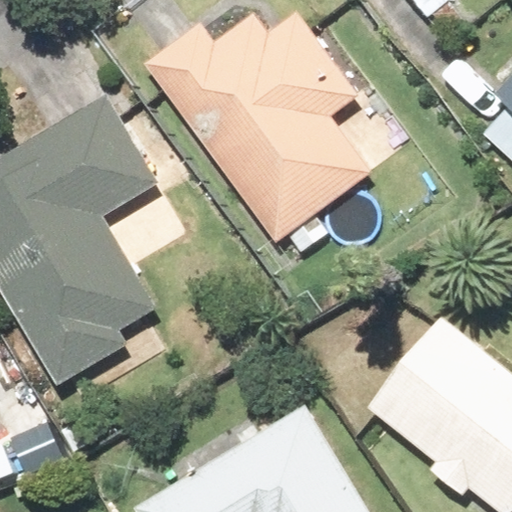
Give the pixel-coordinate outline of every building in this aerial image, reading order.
[(196,14),(141,57),(279,233),(367,164),(325,111),(355,87),(292,7),(267,27),(250,5),(213,35),(196,14)] [(511,71),(493,91),(503,102),(476,129),(511,164),(511,71)] [(100,86),(0,145),(0,290),(54,382),(129,338),(121,324),(158,302),(101,206),(153,176),(100,86)] [(511,511),(511,375),(435,314),(369,397),(433,448),(425,459),(464,490),(469,483),(506,511),(511,511)] [(0,433),(27,463),(58,434),(34,408),(24,417),(0,391),(0,433)] [(367,511),(302,401),(136,499),(143,511),(367,511)]
